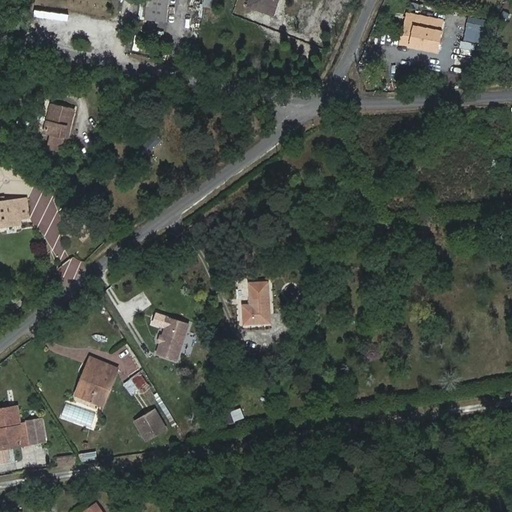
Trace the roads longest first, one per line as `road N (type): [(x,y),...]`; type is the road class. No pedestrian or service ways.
road 1 (residential): [(0,485),(511,401)]
road 2 (residential): [(0,348),(319,106)]
road 3 (unclassified): [(0,37),(319,106)]
road 4 (residential): [(319,106),(511,93)]
road 5 (residential): [(319,106),(348,66),(375,0)]
